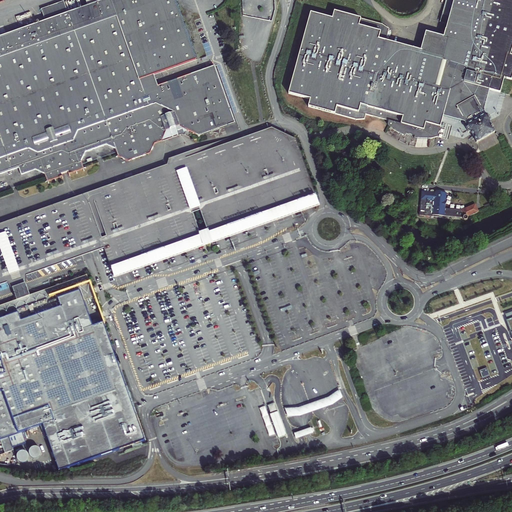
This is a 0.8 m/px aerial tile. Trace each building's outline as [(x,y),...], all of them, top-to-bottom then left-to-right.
[(0,182),(22,175),(25,182),(39,177),(48,181),(50,188),(66,182),(65,179),(67,179),(71,177),(72,180),(87,175),(85,168),(89,160),(115,150),(120,162),(129,165),(134,164),(152,158),(155,150),(166,146),(171,144),(183,139),(190,142),(192,137),(200,141),(215,136),(224,137),(225,132),(239,127),(217,70),(161,91),(162,93),(159,94),(157,88),(153,89),(152,86),(151,82),(200,63),(194,47),(176,0),(110,0),(110,2),(68,16),(64,4),(41,11),(45,24),(0,38),(0,182)] [(511,0),(449,0),(446,15),(453,16),(448,38),(429,33),(425,52),(390,43),(393,32),(386,27),(381,25),(338,14),(336,22),(314,16),(293,98),(314,103),(313,111),(355,121),(358,122),(370,122),(370,118),(393,124),(392,127),(396,131),(401,133),(409,137),(410,135),(419,137),(419,139),(428,141),(436,141),(443,138),(443,136),(448,118),(469,123),(471,127),(470,130),(473,134),(475,134),(481,145),(490,140),(499,135),(494,126),(495,121),(492,118),(489,117),(488,115),(494,91),(511,95),(511,0)] [(297,140),(272,129),(187,159),(185,154),(170,160),(169,165),(112,185),(0,225),(0,284),(7,282),(13,288),(26,284),(27,284),(26,275),(95,251),(105,248),(115,279),(123,276),(250,231),(313,208),(320,206),(297,140)] [(478,212),(475,205),(472,206),(462,210),(445,209),(446,193),(435,192),(435,193),(434,193),(434,191),(433,190),(431,190),(430,191),(430,193),(422,192),(419,216),(441,217),(441,216),(463,218),(463,219),(464,220),(466,219),(467,219),(467,217),(468,216),(474,214),(478,212)] [(94,327),(84,301),(95,297),(87,276),(30,296),(26,284),(13,288),(17,300),(0,306),(0,439),(1,440),(5,453),(14,450),(13,447),(26,443),(22,433),(44,425),(60,471),(106,455),(146,441),(104,323),(94,327)] [(487,368),(479,371),(482,378),(490,375),(487,368)] [(298,408),(285,408),(288,416),(300,416),(302,415),(313,411),(327,407),(332,405),(342,397),(339,389),(329,397),(324,399),(299,407),(298,408)] [(270,436),(276,434),(267,406),(261,407),(270,436)] [(273,414),(271,415),(280,438),(282,438),(285,436),(287,436),(285,429),(281,418),(280,418),(277,412),(273,414)] [(311,428),(311,427),(308,428),(306,429),(303,430),(302,430),(296,432),(294,433),(296,439),(298,438),(304,436),(306,435),(308,434),(310,434),(313,433),(312,432),(310,433),(309,429),(311,428)] [(40,458),(41,456),(42,454),(42,452),(41,450),(39,448),(38,447),(36,447),(34,447),(32,448),(30,450),(30,452),(29,454),(30,456),(31,457),(32,458),(34,459),(36,459),(38,459),(40,458)] [(29,460),(29,458),(29,456),(29,454),(28,453),(26,452),(24,451),(22,451),(20,452),(18,453),(17,455),(17,457),(17,459),(18,461),(20,462),(22,463),(24,463),(26,463),(27,462),(29,460)]
